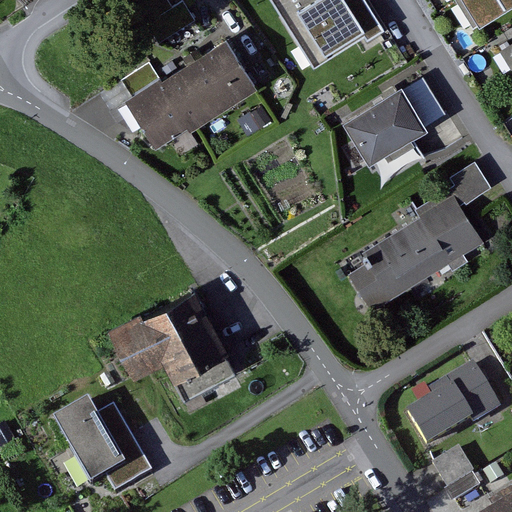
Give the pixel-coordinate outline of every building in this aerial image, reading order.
[(174,9),(167,0),(129,0),(128,1),(158,46),(196,22),(183,3),(174,9)] [(273,0),(314,65),(363,34),(366,40),(384,29),(365,0),(273,0)] [(511,0),(483,0),(493,15),(511,2),(511,0)] [(226,43),(125,104),(155,152),(196,127),(255,92),(226,43)] [(427,62),(412,72),(433,106),(448,96),(427,62)] [(159,78),(150,64),(122,81),(127,89),(131,95),(159,78)] [(399,90),(343,126),(370,166),(427,132),(399,90)] [(479,162),(454,177),(469,203),(495,188),(479,162)] [(373,259),(350,273),(374,312),(490,242),(461,195),(368,251),(373,259)] [(145,317),(115,332),(141,384),(171,369),(190,407),(243,381),(164,220),(110,246),(145,317)] [(439,398),(415,412),(435,446),(503,406),(476,362),(433,387),(439,398)] [(56,417),(94,482),(106,475),(116,492),(152,471),(113,404),(96,414),(87,399),(56,417)] [(463,448),(437,464),(452,489),(478,474),(463,448)] [(499,511),(496,511),(511,511),(511,490),(493,502),(499,511)]
